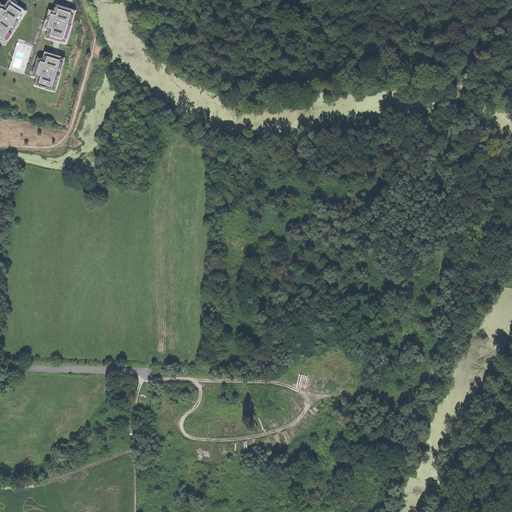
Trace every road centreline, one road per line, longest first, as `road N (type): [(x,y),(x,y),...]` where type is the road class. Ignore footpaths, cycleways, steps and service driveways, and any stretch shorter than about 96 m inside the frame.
road 1 (track): [(461,84),(440,209),(438,350),(418,392),(316,394),(269,381),(143,372)]
road 2 (track): [(0,143),(49,146),(69,130),(95,37),(84,0)]
road 3 (track): [(199,380),(201,396),(181,425),(192,437),(242,439),(284,428),(316,394)]
road 4 (unclassified): [(0,367),(143,372),(135,401)]
